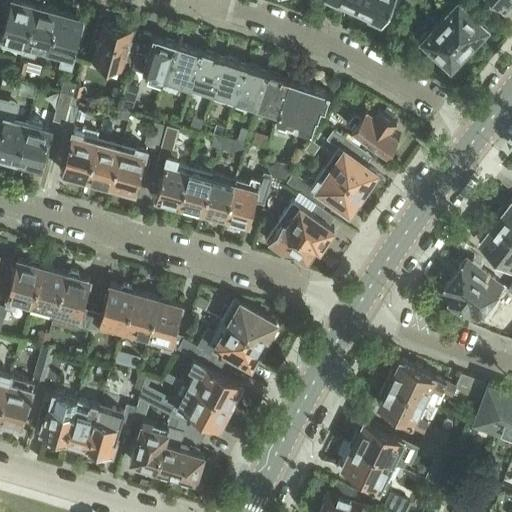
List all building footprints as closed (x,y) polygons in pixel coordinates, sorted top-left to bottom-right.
[(0,41),(23,48),(24,43),(25,42),(36,3),(25,0),(10,0),(2,33),(0,32),(0,41)] [(356,0),(354,7),(365,12),(367,15),(374,18),(378,18),(381,19),(390,0),(356,0)] [(440,20),(471,48),(479,40),(478,39),(479,35),(487,27),(486,26),(485,26),(457,0),(452,0),(447,6),(451,8),(440,20)] [(25,42),(24,43),(48,50),(49,48),(59,9),(58,9),(56,6),(49,5),(46,6),(36,3),(25,42)] [(59,9),(49,48),(48,50),(47,55),(71,61),(84,16),(59,9)] [(91,64),(103,67),(104,61),(122,66),(132,27),(103,19),(91,64)] [(471,48),(440,20),(430,31),(427,28),(420,35),(436,51),(450,64),(451,65),(459,57),(463,56),(471,48)] [(142,70),(164,77),(176,40),(153,33),(149,44),(150,45),(150,46),(142,70)] [(176,40),(164,77),(166,77),(164,85),(165,85),(163,91),(175,95),(177,89),(179,90),(181,83),(190,85),(191,84),(202,49),(176,40)] [(191,84),(212,91),(225,55),(215,52),(202,48),(202,49),(191,84)] [(225,55),(212,91),(235,98),(247,62),(225,55)] [(17,78),(26,80),(30,62),(21,60),(17,78)] [(268,70),(247,62),(235,98),(256,105),(268,70)] [(283,75),(268,70),(256,105),(279,113),(290,78),(283,76),(283,75)] [(73,93),(76,82),(76,81),(65,78),(62,91),(73,93)] [(290,78),(279,113),(276,122),(293,129),(294,125),(312,131),(317,117),(318,117),(321,107),(325,108),(330,91),(310,84),(307,82),(301,80),(298,81),(290,78)] [(76,82),(73,93),(86,97),(88,89),(87,85),(76,82)] [(53,117),(65,121),(71,94),(60,91),(53,117)] [(396,120),(379,108),(375,113),(367,107),(361,114),(355,110),(346,122),(352,127),(386,153),(389,149),(393,149),(398,142),(397,138),(399,134),(391,128),(396,120)] [(4,158),(17,162),(28,120),(3,113),(0,124),(0,154),(4,156),(4,158)] [(144,143),(157,147),(164,123),(151,119),(144,143)] [(28,120),(17,162),(30,165),(30,163),(40,165),(43,157),(45,158),(51,135),(49,135),(51,127),(28,120)] [(180,204),(190,165),(176,161),(177,157),(168,154),(169,150),(176,127),(167,125),(156,165),(164,167),(156,197),(166,199),(167,203),(174,205),(178,203),(180,204)] [(86,177),(98,134),(74,127),(62,171),(72,173),(74,177),(81,179),(85,177),(86,177)] [(98,134),(86,177),(110,184),(122,141),(98,134)] [(324,164),(363,191),(377,171),(355,156),(361,147),(344,136),(324,164)] [(122,141),(110,184),(112,184),(114,188),(121,190),(125,188),(135,191),(147,148),(122,141)] [(274,176),(284,179),(293,164),(282,160),(278,159),(276,166),(269,163),(274,176)] [(363,191),(324,164),(311,184),(289,170),(286,182),(322,206),(329,197),(349,211),(363,191)] [(180,204),(202,210),(212,171),(190,165),(180,204)] [(212,171),(202,210),(225,216),(236,177),(212,171)] [(236,177),(225,216),(227,216),(229,220),(236,221),(239,219),(249,222),(255,201),(264,204),(270,182),(271,174),(265,172),(261,179),(251,177),(250,181),(236,177)] [(497,216),(496,218),(511,230),(511,196),(511,197),(506,205),(501,206),(496,212),(497,216)] [(286,224),(316,245),(320,248),(326,239),(332,236),(333,229),(334,227),(299,203),(286,224)] [(316,245),(286,224),(278,218),(266,237),(285,251),(295,250),(307,258),(308,256),(314,253),(314,247),(316,245)] [(511,230),(496,218),(495,218),(490,220),(485,226),(485,231),(479,238),(511,263),(511,230)] [(462,314),(467,313),(469,315),(471,313),(477,318),(503,284),(466,256),(440,290),(443,292),(442,294),(456,305),(456,309),(462,314)] [(31,306),(32,302),(42,264),(40,263),(39,259),(32,258),(29,260),(18,257),(5,301),(15,304),(15,301),(31,306)] [(32,302),(55,309),(66,270),(42,264),(32,302)] [(78,323),(87,326),(91,309),(83,306),(91,277),(80,274),(78,270),(71,268),(68,271),(66,270),(55,309),(70,313),(69,318),(79,321),(78,323)] [(91,309),(87,326),(99,329),(100,326),(108,329),(109,323),(123,327),(134,289),(133,288),(131,285),(124,283),(120,285),(110,282),(102,312),(91,309)] [(134,289),(123,327),(147,334),(158,295),(134,289)] [(158,295),(147,334),(162,338),(161,343),(170,346),(182,302),(172,299),(170,296),(163,294),(160,296),(158,295)] [(221,319),(263,342),(266,338),(270,338),(276,328),(273,324),(276,320),(234,296),(221,319)] [(203,344),(201,348),(216,356),(221,347),(251,364),(253,360),(258,360),(263,350),(261,346),(263,342),(221,319),(215,330),(210,327),(201,342),(203,344)] [(43,344),(34,376),(45,379),(49,369),(55,347),(43,344)] [(189,383),(231,405),(232,402),(235,402),(238,396),(237,392),(242,382),(211,366),(216,356),(201,348),(191,365),(197,368),(189,383)] [(386,378),(435,401),(470,420),(476,409),(485,380),(462,372),(456,384),(425,369),(401,357),(396,365),(393,363),(386,378)] [(0,369),(0,406),(11,372),(0,369)] [(11,372),(0,406),(0,418),(22,425),(34,379),(11,372)] [(435,401),(386,378),(379,393),(382,395),(379,402),(424,424),(428,415),(435,401)] [(499,427),(511,390),(488,382),(473,424),(483,427),(485,422),(499,427)] [(231,405),(189,383),(183,396),(177,393),(172,401),(219,426),(224,417),(228,416),(231,411),(230,407),(231,405)] [(138,396),(162,408),(167,398),(142,384),(138,396)] [(67,436),(78,398),(65,394),(65,392),(53,388),(45,416),(43,415),(41,423),(42,424),(41,429),(49,432),(47,437),(62,441),(63,436),(66,437),(67,436)] [(511,389),(511,390),(499,427),(511,431),(511,389)] [(99,404),(88,444),(89,444),(88,449),(103,454),(104,449),(113,452),(113,450),(112,450),(113,446),(115,446),(117,438),(115,438),(119,426),(130,429),(136,405),(128,402),(129,400),(103,392),(100,403),(99,404)] [(78,398),(67,436),(87,442),(86,443),(88,444),(99,404),(100,403),(90,399),(89,401),(78,398)] [(139,402),(136,415),(143,417),(159,422),(162,409),(139,402)] [(169,425),(156,467),(157,467),(160,468),(162,471),(169,473),(170,471),(196,479),(197,475),(201,474),(202,468),(200,468),(204,453),(198,451),(198,449),(191,447),(190,449),(173,443),(177,430),(200,442),(206,430),(179,416),(174,426),(169,425)] [(358,425),(351,440),(351,441),(393,461),(407,468),(417,447),(418,445),(390,431),(391,430),(364,416),(360,426),(358,425)] [(169,425),(159,422),(143,417),(135,444),(134,444),(131,452),(132,452),(130,460),(142,463),(144,467),(150,468),(153,466),(156,467),(169,425)] [(422,436),(441,445),(447,434),(427,425),(422,436)] [(418,445),(417,447),(447,462),(453,451),(441,445),(422,436),(418,445)] [(393,461),(351,441),(343,456),(344,457),(339,466),(369,481),(368,484),(384,491),(386,487),(388,488),(392,479),(386,476),(393,461)] [(453,451),(447,462),(447,464),(454,467),(460,455),(453,451)] [(485,464),(480,476),(495,482),(500,470),(485,464)] [(365,493),(338,480),(334,491),(327,488),(318,511),(369,511),(372,505),(362,501),(365,493)] [(385,503),(401,511),(405,511),(411,502),(391,491),(385,503)]
